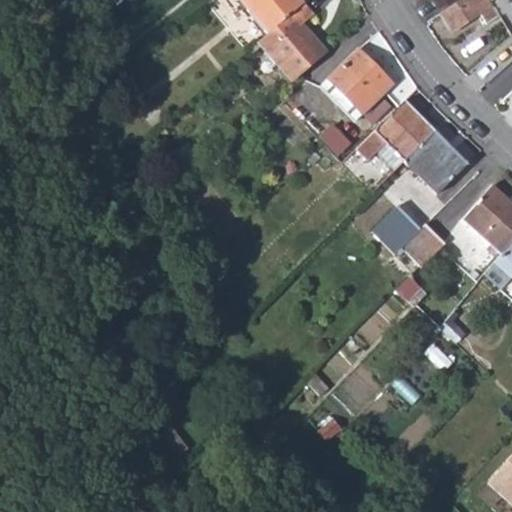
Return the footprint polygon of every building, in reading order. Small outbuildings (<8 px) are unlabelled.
[(236,0),(267,35),(303,4),(299,0),(236,0)] [(430,0),(439,14),(460,0),(430,0)] [(476,16),(478,18),(492,9),(486,0),(460,0),(439,14),(437,15),(448,34),(476,16)] [(315,18),(303,4),(267,35),(257,44),(289,80),(323,50),(304,28),(315,18)] [(482,26),(497,16),(492,9),(478,18),(482,26)] [(363,115),(391,86),(356,51),(327,80),(363,115)] [(433,132),(402,101),(373,131),(404,161),(433,132)] [(333,121),(320,135),(340,154),(353,140),(333,121)] [(466,165),(433,132),(404,161),(437,195),(466,165)] [(461,221),(499,256),(511,241),(511,212),(504,205),(507,202),(491,187),(461,221)] [(393,254),(412,237),(418,228),(396,206),(370,230),(393,254)] [(424,227),(408,241),(402,250),(420,268),(421,270),(444,247),(424,227)] [(511,241),(499,256),(483,273),(486,276),(484,278),(510,302),(511,299),(511,241)] [(511,457),(489,482),(511,503),(511,457)]
